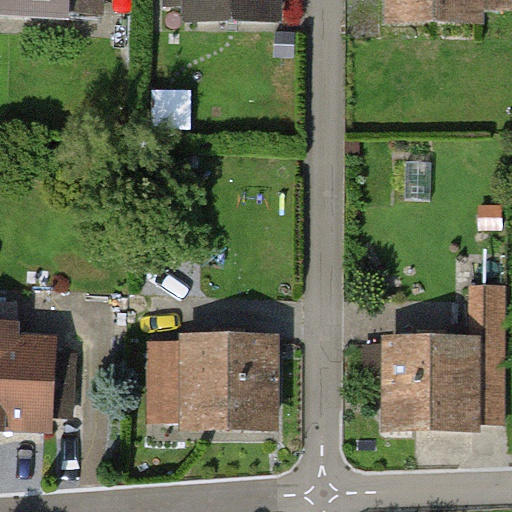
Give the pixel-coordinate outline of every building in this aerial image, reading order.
[(0,0),(0,21),(71,21),(72,0),(0,0)] [(282,0),(180,0),(180,28),(282,30),(282,0)] [(495,0),(384,0),(385,30),(495,29),(495,0)] [(484,342),(412,342),(412,434),(511,433),(511,296),(484,297),(484,342)] [(0,431),(82,436),(86,343),(54,341),(55,324),(0,321),(0,431)] [(274,340),(207,341),(209,433),(275,432),(274,340)]
